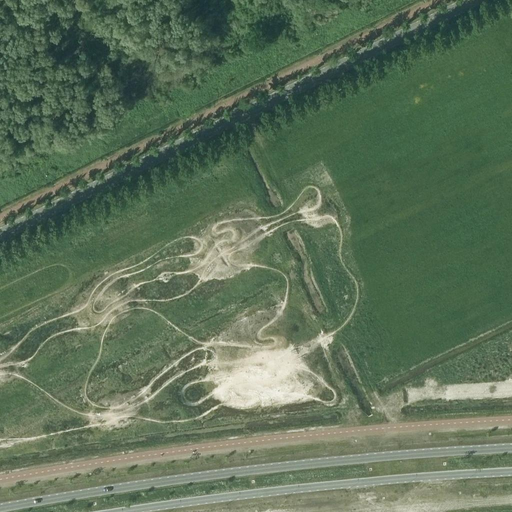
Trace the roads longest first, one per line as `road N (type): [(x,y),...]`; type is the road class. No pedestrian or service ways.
road 1 (tertiary): [(0,235),(474,0)]
road 2 (secondary): [(511,450),(239,473),(0,510)]
road 3 (secondary): [(138,511),(302,489),(511,474)]
